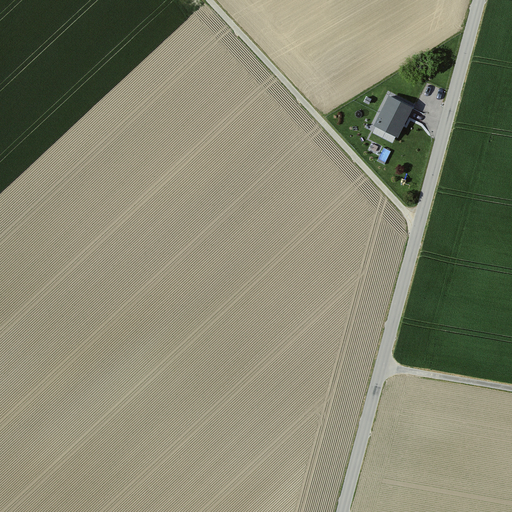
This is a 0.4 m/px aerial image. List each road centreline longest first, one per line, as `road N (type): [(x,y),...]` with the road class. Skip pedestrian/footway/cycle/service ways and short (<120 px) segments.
road 1 (tertiary): [(342,511),(479,0)]
road 2 (track): [(209,0),(418,226)]
road 3 (track): [(381,366),(511,388)]
